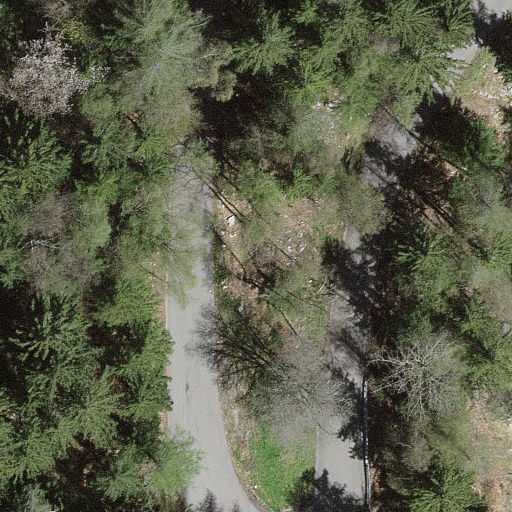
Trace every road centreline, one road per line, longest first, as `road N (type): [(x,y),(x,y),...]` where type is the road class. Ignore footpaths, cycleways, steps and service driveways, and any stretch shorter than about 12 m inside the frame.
road 1 (unclassified): [(495,0),(421,98),(372,219),(349,332),(340,511)]
road 2 (unclassified): [(220,511),(198,460),(193,395),(188,111),(210,0)]
